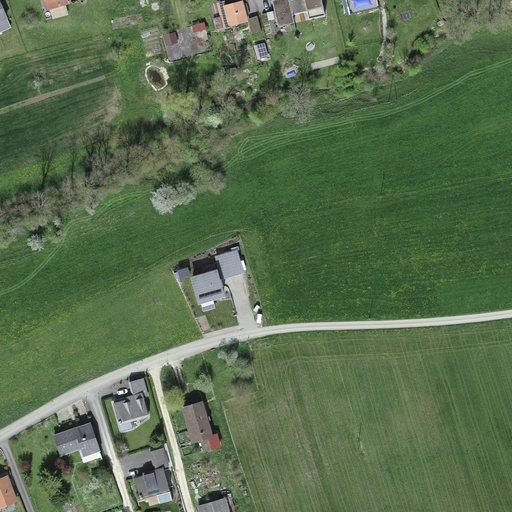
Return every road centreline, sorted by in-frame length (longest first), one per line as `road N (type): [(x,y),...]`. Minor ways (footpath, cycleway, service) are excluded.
road 1 (residential): [(0,440),(211,342)]
road 2 (track): [(191,511),(151,366)]
road 3 (track): [(128,511),(89,395)]
